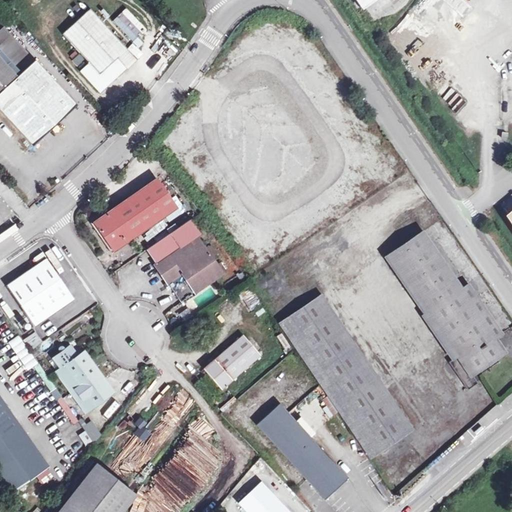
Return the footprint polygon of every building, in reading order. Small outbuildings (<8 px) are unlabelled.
[(351,0),(362,8),(368,0),(351,0)] [(377,0),(364,17),(378,29),(402,0),(377,0)] [(111,21),(132,42),(146,29),(125,7),(111,21)] [(99,93),(108,84),(126,68),(117,58),(127,49),(90,9),(62,34),(89,63),(80,71),(96,89),(99,93)] [(4,27),(0,30),(0,57),(17,76),(35,61),(4,27)] [(165,65),(178,50),(162,36),(149,51),(165,65)] [(136,59),(127,49),(117,58),(126,68),(136,59)] [(79,54),(71,60),(76,66),(83,61),(79,54)] [(0,111),(27,141),(32,146),(46,134),(77,106),(35,60),(35,61),(17,76),(0,57),(0,111)] [(456,66),(431,84),(455,119),(479,102),(456,66)] [(94,222),(114,251),(175,208),(156,179),(94,222)] [(213,261),(204,248),(196,237),(200,234),(190,219),(146,250),(156,264),(155,265),(181,302),(222,273),(213,261)] [(471,374),(503,352),(494,340),(501,335),(467,284),(460,289),(422,233),(389,256),(457,356),(448,363),(467,390),(477,384),(471,374)] [(204,248),(213,261),(217,258),(208,245),(204,248)] [(46,258),(6,285),(34,326),(74,299),(46,258)] [(237,293),(248,312),(261,305),(250,285),(237,293)] [(409,430),(320,297),(278,325),(295,350),(368,458),(409,430)] [(31,349),(41,341),(34,331),(23,338),(31,349)] [(26,370),(36,363),(17,335),(7,342),(26,370)] [(261,356),(243,335),(204,369),(221,389),(261,356)] [(63,368),(84,398),(92,408),(112,393),(83,353),(77,357),(69,347),(55,357),(63,368)] [(293,373),(301,387),(311,380),(303,367),(293,373)] [(84,398),(63,368),(56,373),(78,403),(84,398)] [(61,396),(55,400),(71,424),(77,420),(61,396)] [(0,463),(30,442),(0,398),(0,463)] [(306,481),(324,499),(347,478),(288,414),(279,404),(256,425),(306,481)] [(81,426),(84,430),(77,435),(85,447),(101,437),(91,420),(81,426)] [(121,511),(136,495),(96,463),(56,511),(121,511)] [(288,511),(261,483),(239,504),(246,511),(288,511)]
